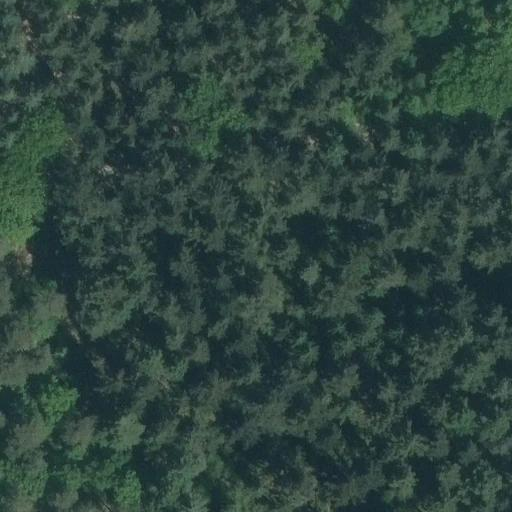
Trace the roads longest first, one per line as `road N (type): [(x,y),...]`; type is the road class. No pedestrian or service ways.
road 1 (track): [(0,202),(61,180),(511,109)]
road 2 (track): [(24,0),(61,180)]
road 3 (track): [(421,511),(511,430)]
